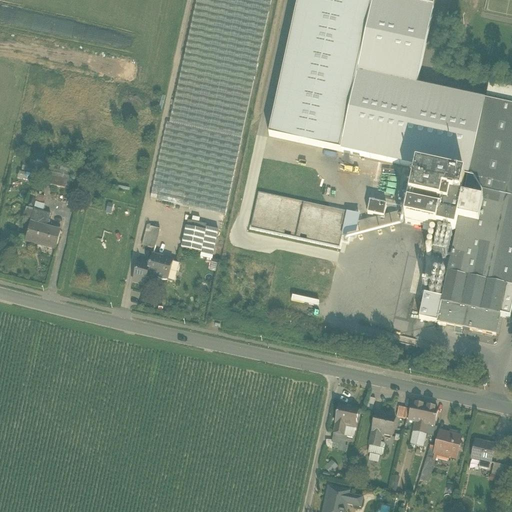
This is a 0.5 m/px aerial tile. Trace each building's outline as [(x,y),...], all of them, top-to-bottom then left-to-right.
[(196,0),(169,124),(240,140),(271,0),(196,0)] [(298,0),(269,137),(341,152),(358,74),(374,0),(389,0),(434,10),(435,0),(298,0)] [(341,152),(417,169),(468,180),(485,102),(417,87),(434,10),(389,0),(374,0),(358,74),(341,152)] [(485,102),(511,107),(511,89),(489,84),(485,102)] [(468,180),(458,226),(511,238),(511,107),(485,102),(468,180)] [(241,140),(240,140),(169,124),(167,124),(150,199),(225,215),(241,140)] [(72,181),(75,182),(77,169),(25,157),(22,170),(51,176),(72,181)] [(458,226),(468,180),(417,169),(408,209),(439,216),(436,230),(439,231),(438,234),(433,257),(451,261),(458,226)] [(49,185),(70,190),(72,181),(51,176),(49,185)] [(259,193),(251,229),(339,248),(342,236),(342,235),(347,213),(347,212),(259,193)] [(370,202),(368,214),(384,218),(386,206),(370,202)] [(408,209),(405,223),(436,230),(439,216),(408,209)] [(25,241),(57,250),(62,232),(48,228),(52,215),(34,210),(25,241)] [(354,238),(359,216),(347,213),(342,235),(342,236),(354,238)] [(187,222),(186,227),(206,232),(206,229),(207,226),(187,222)] [(442,300),(441,304),(467,310),(489,314),(490,309),(501,312),(506,288),(511,289),(511,238),(458,226),(451,261),(448,274),(442,300)] [(142,247),(155,250),(160,230),(147,227),(142,247)] [(201,253),(206,232),(186,227),(182,249),(201,253)] [(218,231),(206,229),(206,232),(201,253),(200,258),(212,261),(218,231)] [(438,234),(430,232),(425,256),(433,257),(438,234)] [(173,263),(158,259),(157,263),(151,261),(150,266),(147,275),(148,276),(168,281),(170,270),(173,263)] [(173,263),(170,270),(177,272),(179,264),(173,262),(173,263)] [(145,286),(148,276),(147,275),(150,266),(139,263),(133,283),(145,286)] [(177,272),(170,270),(168,281),(174,283),(177,272)] [(433,270),(430,283),(428,297),(442,300),(448,274),(433,270)] [(425,296),(428,297),(430,283),(423,282),(420,296),(425,297),(425,296)] [(501,312),(500,317),(510,319),(511,308),(511,289),(506,288),(501,312)] [(441,304),(442,300),(428,297),(425,296),(425,297),(419,320),(437,324),(441,304)] [(437,324),(463,329),(467,310),(441,304),(437,324)] [(489,314),(467,310),(463,329),(496,336),(500,317),(501,312),(490,309),(489,314)] [(367,410),(372,411),(375,400),(369,398),(367,410)] [(415,424),(421,426),(425,408),(413,406),(409,423),(415,424)] [(335,424),(336,424),(345,426),(355,428),(358,411),(339,407),(335,424)] [(396,417),(406,419),(408,410),(398,407),(396,417)] [(438,411),(425,408),(421,426),(429,427),(434,429),(438,411)] [(371,433),(372,433),(382,435),(392,437),(396,420),(375,415),(371,433)] [(343,436),(345,426),(336,424),(334,434),(343,436)] [(345,436),(353,438),(355,428),(345,426),(343,436),(345,436)] [(420,433),(427,435),(429,427),(421,426),(420,433)] [(434,429),(429,427),(427,435),(433,436),(436,429),(434,429)] [(417,445),(420,433),(413,432),(411,443),(417,445)] [(435,454),(450,458),(451,454),(456,456),(460,437),(440,432),(437,445),(436,448),(435,454)] [(369,447),(379,449),(380,443),(382,435),(372,433),(369,447)] [(425,446),(427,435),(420,433),(417,445),(425,446)] [(332,443),(343,446),(345,436),(343,436),(334,434),(332,443)] [(471,459),(479,461),(491,464),(494,445),(475,441),(471,459)] [(384,444),(380,443),(379,449),(369,447),(368,454),(381,457),(383,455),(385,446),(384,444)] [(435,454),(436,448),(430,446),(428,458),(433,459),(435,454)] [(331,474),(338,467),(332,461),(325,468),(331,474)] [(489,470),(491,464),(479,461),(477,467),(489,470)] [(490,476),(497,478),(499,465),(492,464),(490,476)] [(361,508),(363,499),(349,496),(349,493),(331,489),(328,501),(326,501),(323,511),(342,511),(344,505),(361,508)]
